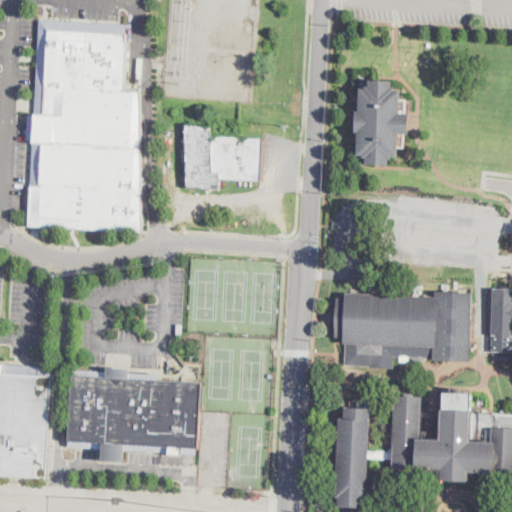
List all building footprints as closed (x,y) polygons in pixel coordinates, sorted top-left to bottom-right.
[(122,91),(138,92),(144,234),(29,227),(40,30),(38,30),(40,13),(126,18),(122,91)] [(357,88),(363,88),(363,86),(366,86),(367,79),(390,80),(389,86),(392,87),(392,89),(398,89),(397,113),(407,113),(406,134),(396,134),(395,156),(390,156),(389,158),(386,158),(386,164),(363,164),(363,157),(360,157),(360,155),(354,154),(355,132),(352,132),(353,111),(356,110),(357,88)] [(267,138),(264,180),(220,178),(220,189),(187,187),(186,124),(212,128),(212,136),(267,138)] [(474,293),(472,329),(471,361),(410,359),(410,363),(401,362),(401,358),(395,358),(395,368),(343,367),(344,339),(335,338),(337,298),(346,298),(347,293),(436,296),(436,292),(474,293)] [(511,352),(493,352),(493,350),(489,350),(491,294),(511,294),(511,352)] [(43,478),(0,475),(0,364),(50,367),(43,478)] [(511,474),(472,473),(471,482),(440,480),(440,472),(394,470),(394,459),(374,458),(372,499),(365,499),(364,508),(339,507),(340,498),(337,498),(341,419),(346,419),(346,407),(376,408),(374,451),(390,452),(391,450),(394,450),(396,396),(421,398),(421,412),(441,413),(442,409),(443,409),(444,393),(473,394),(472,411),(481,411),(481,414),(511,415),(511,474)]
